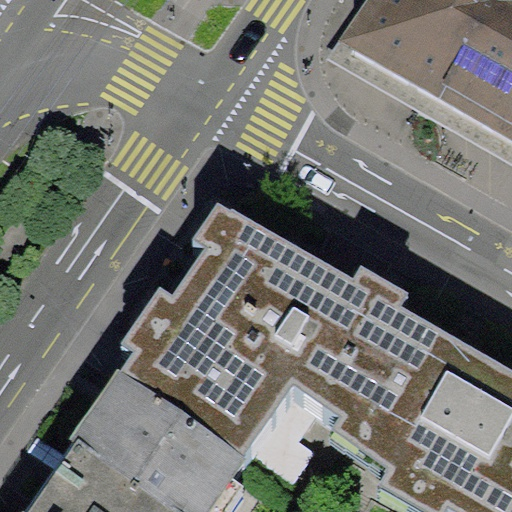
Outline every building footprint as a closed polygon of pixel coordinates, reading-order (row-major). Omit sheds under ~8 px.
[(511,14),(511,11),(511,0),(392,0),(389,5),(349,63),(511,156),(511,14)] [(310,426),(329,438),(391,330),(322,291),(227,237),(114,399),(238,484),(263,502),(297,453),(293,450),(310,426)] [(389,480),(380,497),(406,511),(511,511),(511,399),(391,330),(329,438),(389,480)] [(82,445),(69,465),(135,511),(218,511),(238,484),(114,399),(82,445)] [(135,511),(69,465),(38,509),(35,511),(135,511)]
